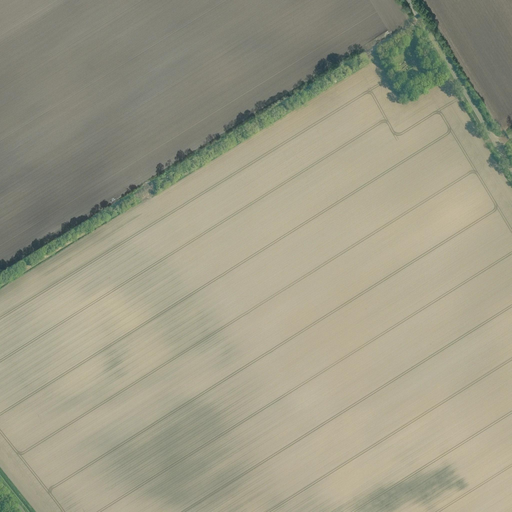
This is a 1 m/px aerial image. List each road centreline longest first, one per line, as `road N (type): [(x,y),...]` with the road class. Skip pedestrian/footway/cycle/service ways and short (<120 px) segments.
road 1 (track): [(421,20),(151,185)]
road 2 (unclassified): [(496,145),(408,0)]
